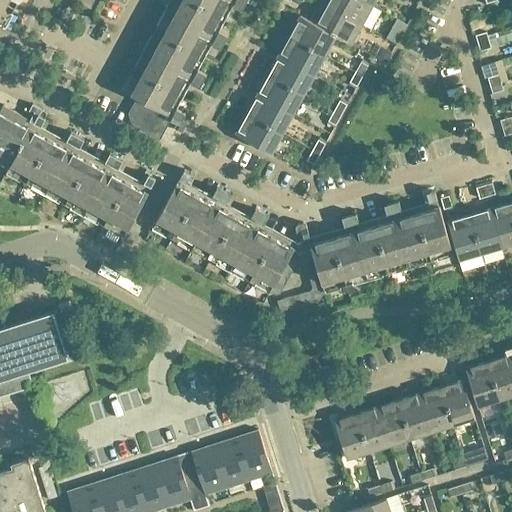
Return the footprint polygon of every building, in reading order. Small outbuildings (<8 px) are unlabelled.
[(18,0),(0,0),(0,2),(13,9),(18,0)] [(219,17),(188,0),(171,0),(164,12),(208,37),(219,17)] [(228,0),(188,0),(219,17),(228,0)] [(240,11),(244,5),(235,0),(232,7),(240,11)] [(372,7),(359,0),(319,0),(318,2),(361,26),(372,7)] [(13,9),(0,2),(0,27),(2,29),(13,9)] [(361,26),(318,2),(312,14),(318,18),(315,25),(314,26),(335,37),(334,38),(350,46),(361,26)] [(511,10),(503,13),(506,24),(511,22),(511,10)] [(208,37),(164,12),(154,31),(198,56),(208,37)] [(335,37),(314,26),(315,25),(299,16),(288,37),(324,56),(334,38),(335,37)] [(395,19),(390,29),(400,35),(405,25),(395,19)] [(198,56),(154,31),(143,51),(187,75),(198,56)] [(492,35),(486,36),(485,32),(471,37),(474,45),(493,39),(493,38),(492,35)] [(511,32),(493,38),(493,39),(474,45),(476,53),(490,49),(489,45),(496,43),(497,45),(511,41),(511,32)] [(223,44),(226,38),(217,33),(214,39),(223,44)] [(324,56),(288,37),(277,56),(313,76),(324,56)] [(223,44),(214,39),(210,45),(219,50),(223,44)] [(378,50),(374,58),(384,64),(391,52),(384,48),(378,50)] [(187,75),(143,51),(132,70),(176,95),(187,75)] [(313,76),(277,56),(267,75),(303,95),(313,76)] [(361,77),(368,64),(360,60),(353,72),(361,77)] [(176,95),(132,70),(122,90),(136,98),(166,114),(176,95)] [(205,76),(196,72),(193,78),(201,83),(205,76)] [(354,89),(361,77),(353,72),(346,85),(354,89)] [(303,95),(267,75),(256,95),(292,115),(303,95)] [(500,83),(498,75),(484,79),(486,87),(500,83)] [(197,89),(201,83),(193,78),(189,84),(197,89)] [(502,91),(500,83),(486,87),(488,95),(502,91)] [(292,115),(256,95),(245,114),(281,134),(292,115)] [(158,128),(166,114),(136,98),(127,115),(130,125),(159,140),(164,131),(158,128)] [(340,115),(347,103),(339,99),(332,111),(340,115)] [(0,135),(12,112),(2,106),(0,108),(0,135)] [(184,115),(175,110),(172,116),(180,120),(184,115)] [(333,128),(340,115),(332,111),(325,124),(333,128)] [(10,165),(30,129),(18,123),(22,117),(12,112),(0,135),(0,159),(9,164),(10,165)] [(281,134),(245,114),(234,134),(270,154),(281,134)] [(39,127),(44,119),(38,115),(33,124),(39,127)] [(511,125),(511,123),(510,117),(496,122),(498,129),(511,125)] [(511,133),(511,125),(498,129),(501,137),(511,133)] [(24,184),(49,140),(30,129),(10,165),(9,164),(4,173),(24,184)] [(71,145),(76,136),(69,132),(64,141),(71,145)] [(77,148),(82,139),(76,136),(71,145),(77,148)] [(318,155),(325,142),(317,138),(310,150),(318,155)] [(44,195),(68,150),(49,140),(24,184),(44,195)] [(63,205),(88,161),(68,150),(44,195),(63,205)] [(312,167),(318,155),(310,150),(304,163),(312,167)] [(110,167),(115,158),(108,154),(103,163),(110,167)] [(116,170),(121,161),(115,158),(110,167),(116,170)] [(83,216),(107,172),(88,161),(63,205),(83,216)] [(185,182),(190,173),(183,169),(178,178),(185,182)] [(101,227),(126,182),(107,172),(83,216),(101,227)] [(149,188),(154,179),(147,175),(142,184),(149,188)] [(494,195),(490,181),(481,183),(486,198),(494,195)] [(122,238),(146,193),(126,182),(101,227),(122,238)] [(171,239),(195,195),(175,183),(150,227),(171,239)] [(486,198),(481,183),(473,186),(478,200),(486,198)] [(217,200),(222,191),(216,187),(211,196),(217,200)] [(224,204),(229,195),(222,191),(217,200),(224,204)] [(436,201),(435,197),(433,191),(425,193),(427,203),(436,201)] [(451,208),(446,194),(438,196),(442,210),(451,208)] [(191,250),(215,205),(195,195),(171,239),(191,250)] [(400,211),(397,201),(389,204),(392,213),(400,211)] [(511,244),(511,207),(510,202),(489,208),(501,248),(511,244)] [(392,213),(389,204),(382,206),(385,215),(392,213)] [(210,260),(234,216),(215,205),(191,250),(210,260)] [(452,254),(438,206),(415,212),(429,261),(452,254)] [(501,248),(489,208),(468,215),(479,254),(501,248)] [(256,221),(261,212),(255,209),(250,218),(256,221)] [(263,225),(268,216),(261,212),(256,221),(263,225)] [(429,261),(415,212),(395,219),(408,267),(429,261)] [(357,224),(354,214),(347,216),(350,226),(357,224)] [(479,254),(468,215),(446,221),(457,260),(479,254)] [(230,271),(254,227),(234,216),(210,260),(230,271)] [(350,226),(347,216),(340,218),(343,228),(350,226)] [(408,267),(395,219),(373,225),(387,273),(408,267)] [(308,238),(304,224),(301,222),(295,224),(293,228),(297,241),(308,238)] [(387,273),(373,225),(352,231),(365,280),(387,273)] [(249,281),(273,237),(254,227),(230,271),(249,281)] [(365,280),(352,231),(331,237),(345,286),(365,280)] [(294,266),(293,259),(287,256),(292,248),(273,237),(249,281),(268,292),(274,295),(278,295),(294,266)] [(331,237),(309,244),(310,248),(296,252),(299,262),(302,261),(310,288),(309,291),(276,300),(278,309),(281,310),(282,311),(318,300),(323,292),(345,286),(331,237)] [(71,309),(69,301),(57,304),(60,313),(71,309)] [(0,397),(33,387),(28,372),(68,359),(52,311),(5,326),(2,319),(0,312),(0,311),(0,397)] [(330,364),(326,352),(305,358),(309,371),(330,364)] [(511,395),(511,368),(508,354),(487,361),(499,400),(511,395)] [(499,400),(487,361),(464,368),(477,407),(499,400)] [(474,419),(462,379),(440,386),(452,426),(474,419)] [(452,426),(440,386),(418,393),(431,432),(452,426)] [(431,432),(418,393),(398,400),(410,439),(431,432)] [(410,439),(398,400),(377,406),(389,445),(410,439)] [(389,445),(377,406),(355,413),(367,452),(389,445)] [(367,452),(355,413),(333,420),(345,459),(367,452)] [(272,474),(257,429),(256,430),(256,431),(241,436),(242,438),(236,440),(249,480),(270,473),(271,474),(272,474)] [(249,480),(236,440),(230,442),(229,439),(214,444),(228,487),(237,484),(249,480)] [(41,444),(30,448),(33,459),(45,456),(41,444)] [(228,487),(214,444),(197,450),(198,452),(193,454),(192,451),(190,451),(208,506),(209,506),(206,494),(227,487),(228,487)] [(511,459),(511,449),(501,453),(504,462),(511,459)] [(473,465),(469,451),(461,454),(463,459),(465,467),(473,465)] [(188,465),(184,454),(177,456),(180,467),(188,465)] [(188,489),(184,478),(180,467),(177,456),(175,456),(176,459),(171,461),(170,459),(155,463),(169,506),(178,503),(189,500),(191,499),(188,489)] [(0,511),(44,511),(28,458),(10,464),(11,468),(0,471),(0,511)] [(465,467),(463,459),(449,464),(452,471),(465,467)] [(169,506),(155,463),(138,469),(139,471),(134,473),(146,511),(150,511),(169,506)] [(191,476),(188,465),(180,467),(184,478),(191,476)] [(437,477),(434,469),(421,473),(423,481),(437,477)] [(511,477),(511,469),(501,473),(503,481),(511,477)] [(146,511),(134,473),(127,475),(127,473),(111,477),(123,511),(146,511)] [(423,481),(421,473),(407,477),(410,485),(423,481)] [(490,485),(503,481),(501,473),(487,477),(490,485)] [(195,487),(191,476),(184,478),(188,489),(195,487)] [(123,511),(111,477),(95,483),(96,485),(90,487),(98,511),(123,511)] [(394,490),(392,482),(378,486),(381,494),(394,490)] [(475,490),(472,482),(458,486),(461,494),(475,490)] [(274,483),(262,487),(264,494),(276,491),(274,483)] [(98,511),(90,487),(84,489),(83,486),(68,491),(68,490),(66,491),(73,511),(98,511)] [(381,494),(378,486),(365,490),(367,498),(381,494)] [(461,494),(458,486),(445,491),(447,499),(461,494)] [(198,498),(195,487),(188,489),(191,499),(189,500),(190,500),(198,498)] [(276,491),(264,494),(267,502),(279,498),(276,491)] [(434,508),(430,494),(422,497),(426,510),(434,508)] [(201,508),(198,498),(190,500),(193,511),(195,510),(201,508)] [(267,502),(269,508),(281,505),(279,498),(267,502)] [(389,511),(386,499),(347,511),(346,511),(389,511)]
